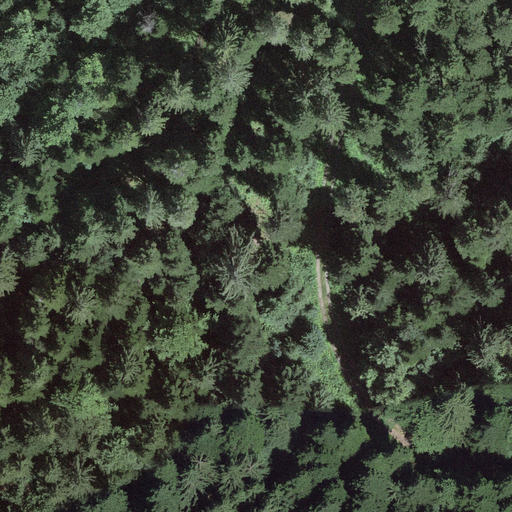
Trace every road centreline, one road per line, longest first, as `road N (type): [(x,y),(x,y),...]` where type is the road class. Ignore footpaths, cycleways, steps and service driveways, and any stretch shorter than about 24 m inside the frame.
road 1 (track): [(511,470),(431,453),(383,422),(356,382),(328,301),(326,203),(367,0)]
road 2 (track): [(0,383),(18,284),(39,224),(63,191),(174,92),(213,0)]
